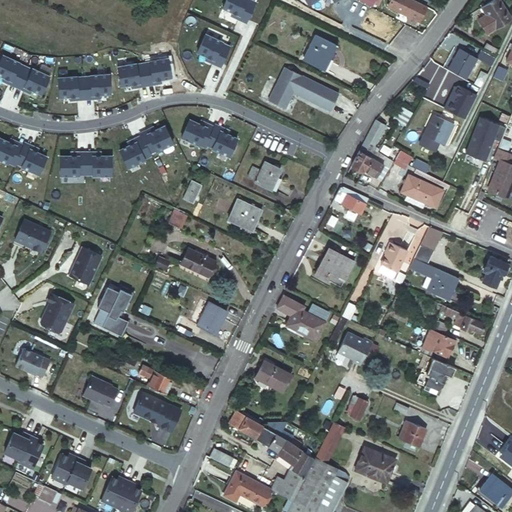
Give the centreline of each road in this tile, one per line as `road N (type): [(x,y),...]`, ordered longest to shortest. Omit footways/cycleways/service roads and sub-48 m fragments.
road 1 (residential): [(335,163),(262,118),(186,95),(87,128),(42,127),(0,111)]
road 2 (residential): [(187,469),(327,175)]
road 3 (secondary): [(511,313),(430,511)]
road 4 (residential): [(0,382),(187,469)]
road 5 (residential): [(335,163),(457,0)]
road 6 (residential): [(511,253),(327,175)]
